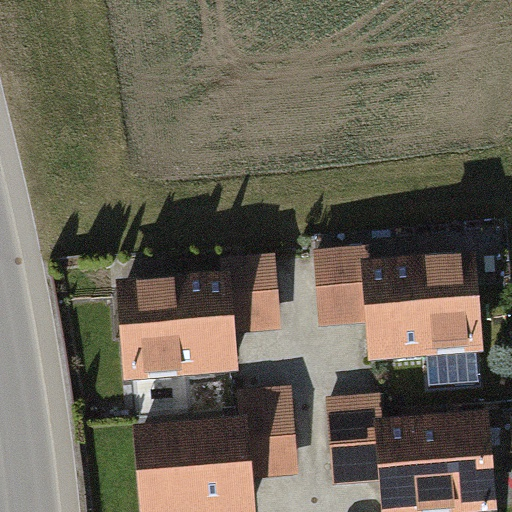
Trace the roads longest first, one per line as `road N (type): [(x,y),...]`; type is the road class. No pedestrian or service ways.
road 1 (residential): [(322,511),(305,325)]
road 2 (tertiary): [(19,511),(0,366)]
